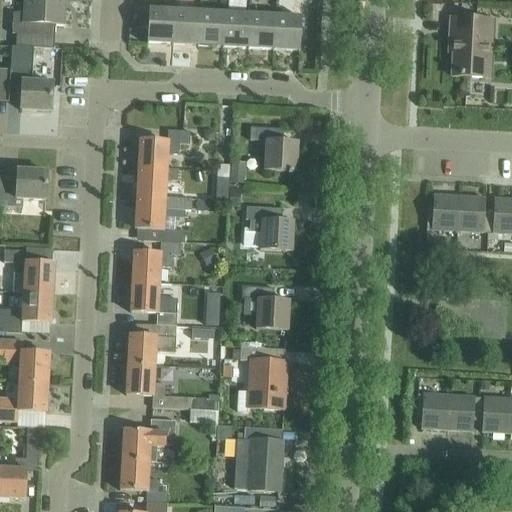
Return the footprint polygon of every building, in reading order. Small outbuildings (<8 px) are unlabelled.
[(64,2),(32,0),(24,0),(24,16),(12,15),(12,36),(16,36),(15,49),(53,51),(55,26),(63,27),(64,2)] [(224,15),(222,51),(248,52),(250,16),(245,16),(246,1),(228,0),(227,15),(224,15)] [(146,46),(172,48),(174,12),(148,11),(146,46)] [(172,48),(197,49),(199,14),(174,12),(172,48)] [(197,49),(222,51),(224,15),(199,14),(197,49)] [(248,52),(273,53),(275,18),(250,16),(248,52)] [(275,18),(273,53),(298,55),(300,19),(275,18)] [(494,41),(495,22),(451,20),(450,39),(454,39),(452,78),(487,80),(489,41),(494,41)] [(0,102),(9,103),(11,71),(0,70),(0,102)] [(11,71),(9,103),(21,104),(20,111),(51,113),(53,84),(32,83),(32,72),(11,71)] [(264,173),(296,174),(297,145),(279,144),(279,132),(250,130),(249,143),(265,144),(264,173)] [(140,143),(138,172),(168,174),(168,171),(168,156),(180,157),(180,147),(190,147),(191,134),(169,133),(167,144),(140,143)] [(138,172),(137,202),(166,203),(166,201),(167,183),(177,183),(178,172),(168,171),(168,174),(138,172)] [(5,184),(3,208),(23,210),(24,201),(45,202),(47,174),(18,172),(17,185),(5,184)] [(195,176),(197,184),(205,182),(203,174),(195,176)] [(216,204),(228,205),(230,181),(217,180),(216,204)] [(427,233),(458,234),(460,200),(434,198),(434,210),(428,209),(427,233)] [(458,234),(488,236),(489,212),(485,212),(485,201),(460,200),(458,234)] [(161,244),(161,245),(181,246),(184,246),(185,233),(164,233),(165,212),(177,212),(191,213),(192,202),(177,201),(166,201),(166,203),(137,202),(135,231),(144,231),(144,243),(161,244)] [(488,236),(511,237),(511,201),(495,201),(495,213),(489,212),(488,236)] [(215,204),(203,204),(203,213),(215,213),(215,204)] [(244,231),(243,248),(260,249),(260,252),(291,254),(293,225),(281,224),(282,212),(246,209),(245,222),(249,222),(249,231),(244,231)] [(134,255),(132,285),(160,286),(161,270),(172,270),(173,257),(180,257),(181,246),(161,245),(161,256),(134,255)] [(13,294),(24,295),(24,294),(53,296),(55,267),(27,265),(27,253),(5,252),(4,264),(14,265),(13,294)] [(132,285),(131,314),(158,316),(157,328),(176,329),(177,303),(171,303),(159,303),(160,286),(132,285)] [(255,331),(287,333),(289,304),(270,303),(271,291),(242,289),(241,302),(245,302),(244,316),(256,317),(255,331)] [(0,310),(0,333),(23,335),(24,323),(52,325),(53,296),(24,294),(24,295),(23,312),(0,310)] [(129,338),(128,368),(156,369),(157,355),(176,356),(176,340),(177,329),(157,328),(157,339),(129,338)] [(0,365),(20,366),(19,384),(49,386),(50,356),(22,355),(23,343),(0,342),(0,365)] [(237,414),(248,415),(248,411),(283,413),(285,365),(282,365),(282,353),(240,350),(240,354),(240,362),(240,363),(250,364),(249,395),(238,394),(237,414)] [(166,379),(178,379),(178,366),(166,366),(166,379)] [(175,412),(190,413),(219,414),(219,398),(209,397),(208,401),(176,400),(165,400),(166,387),(155,386),(156,369),(128,368),(126,398),(154,399),(153,411),(175,412)] [(49,386),(19,384),(18,402),(0,400),(0,424),(18,425),(19,414),(47,415),(49,386)] [(422,432),(448,433),(449,399),(418,397),(417,421),(422,421),(422,432)] [(473,424),(479,424),(479,401),(449,399),(448,433),(473,434),(473,424)] [(483,435),(509,436),(510,402),(479,401),(479,424),(484,424),(483,435)] [(219,414),(190,413),(190,422),(218,423),(219,414)] [(149,464),(149,465),(156,465),(157,451),(164,452),(164,447),(174,448),(175,422),(151,421),(151,434),(123,432),(122,462),(149,464)] [(0,470),(0,499),(25,501),(27,473),(38,473),(41,431),(29,430),(27,461),(16,460),(16,471),(0,470)] [(236,443),(234,491),(246,492),(246,493),(278,495),(281,445),(280,445),(279,445),(279,433),(244,431),(243,443),(236,443)] [(148,493),(147,505),(167,506),(168,494),(159,494),(160,482),(148,481),(149,465),(149,464),(122,462),(120,492),(148,493)] [(285,494),(284,505),(303,507),(304,495),(285,494)]
